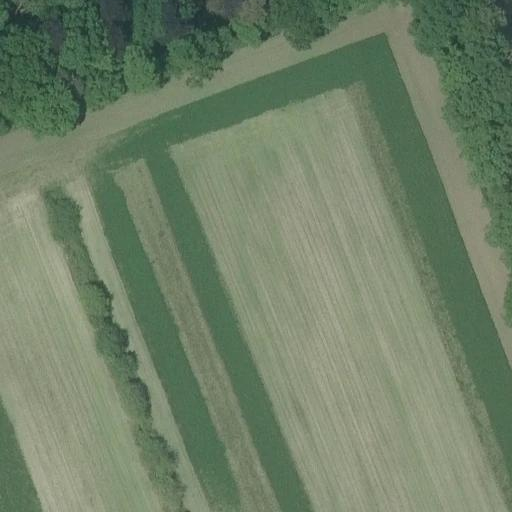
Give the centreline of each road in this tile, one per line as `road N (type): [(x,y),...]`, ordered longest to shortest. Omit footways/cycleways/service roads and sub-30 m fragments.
road 1 (track): [(310,0),(0,109)]
road 2 (track): [(449,0),(511,168)]
